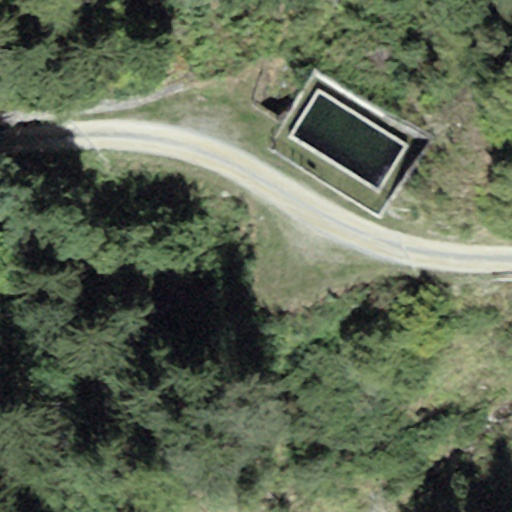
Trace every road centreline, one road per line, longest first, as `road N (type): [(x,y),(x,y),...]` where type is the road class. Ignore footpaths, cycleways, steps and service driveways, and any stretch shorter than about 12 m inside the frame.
road 1 (track): [(511,260),(412,251),(364,236),(186,141)]
road 2 (unclassified): [(186,141),(73,138),(0,148)]
